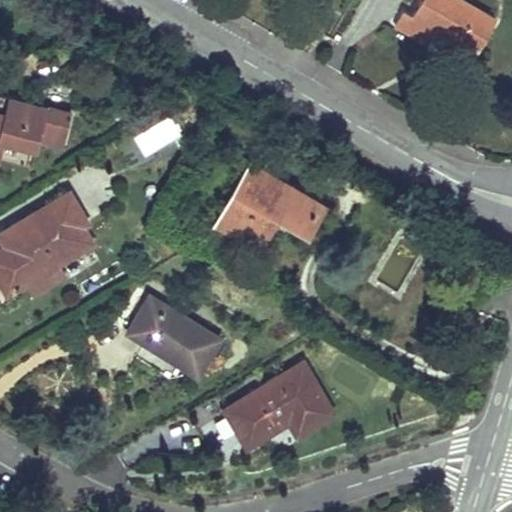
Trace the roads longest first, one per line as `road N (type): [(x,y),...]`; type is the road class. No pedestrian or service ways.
road 1 (residential): [(511,201),(465,186),(140,0)]
road 2 (residential): [(482,472),(432,461),(264,511)]
road 3 (residential): [(144,511),(79,494),(0,445)]
